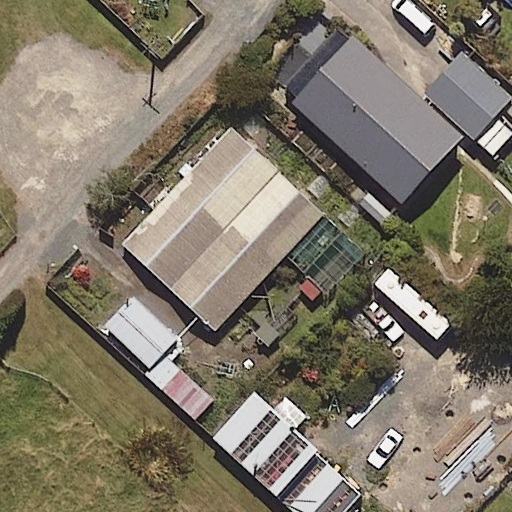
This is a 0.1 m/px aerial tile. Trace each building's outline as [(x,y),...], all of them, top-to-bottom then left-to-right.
[(463,142),(354,41),(294,105),(402,207),(463,142)] [(511,136),(511,95),(462,52),(424,94),(495,156),(511,136)] [(216,332),(324,217),(231,130),(123,246),(216,332)] [(178,342),(136,301),(107,330),(149,371),(178,342)] [(214,401),(167,359),(149,379),(197,421),(214,401)] [(291,511),(347,511),(362,496),(257,397),(216,440),(291,511)] [(430,446),(407,471),(430,492),(411,511),(463,511),(511,460),(511,446),(492,427),(453,467),(430,446)]
